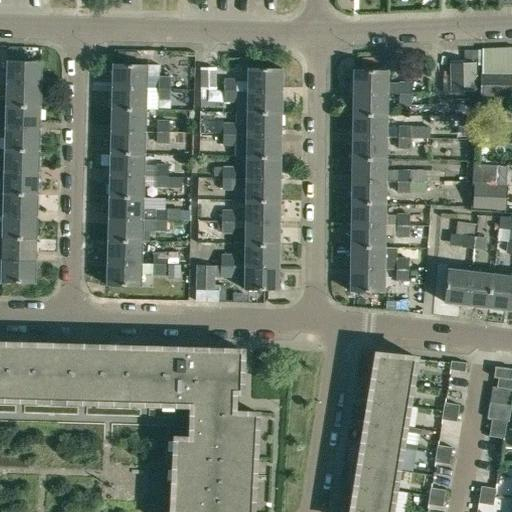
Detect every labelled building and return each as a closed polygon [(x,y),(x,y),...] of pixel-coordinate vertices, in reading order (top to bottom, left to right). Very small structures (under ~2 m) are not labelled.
[(8,61),(7,84),(41,85),(42,62),(8,61)] [(113,65),(112,88),(146,89),(146,65),(113,65)] [(451,92),(478,92),(478,66),(452,65),(451,92)] [(201,69),(200,90),(216,90),(216,69),(201,69)] [(247,92),(281,93),(282,69),(247,69),(247,81),(224,80),(224,91),(236,91),(247,92)] [(353,93),(386,94),(387,71),(353,70),(353,93)] [(511,75),(482,75),(481,95),(511,95),(511,75)] [(158,89),(169,89),(169,78),(158,78),(158,89)] [(6,106),(40,107),(41,85),(7,84),(6,106)] [(399,84),(399,95),(410,95),(411,84),(399,84)] [(145,110),(146,89),(112,88),(111,109),(145,110)] [(169,89),(158,89),(158,100),(169,100),(169,89)] [(236,91),(224,91),(224,102),(236,102),(236,91)] [(247,92),(247,101),(247,114),(281,114),(281,93),(247,92)] [(353,93),(353,116),(386,116),(386,94),(353,93)] [(410,95),(399,95),(399,106),(410,106),(410,95)] [(6,106),(6,128),(39,129),(40,107),(6,106)] [(111,109),(111,131),(144,132),(145,110),(111,109)] [(223,135),(234,135),(246,136),(281,136),(281,114),(247,114),(246,124),(224,124),(223,135)] [(352,137),(386,138),(386,116),(353,116),(352,137)] [(157,122),(156,133),(168,133),(168,122),(157,122)] [(39,129),(6,128),(5,150),(39,152),(39,129)] [(410,128),(398,128),(398,138),(410,138),(410,139),(428,139),(429,128),(410,128)] [(144,155),(144,132),(111,131),(110,154),(144,155)] [(168,133),(156,133),(156,143),(168,144),(168,133)] [(234,135),(223,135),(223,145),(234,146),(234,135)] [(281,136),(246,136),(246,158),(280,158),(281,136)] [(386,160),(386,138),(352,137),(352,159),(386,160)] [(410,138),(398,138),(398,149),(410,149),(410,139),(410,138)] [(0,172),(4,172),(38,173),(39,152),(5,150),(5,162),(0,162),(0,172)] [(143,177),(144,155),(110,154),(110,176),(143,177)] [(246,158),(246,179),(280,180),(280,158),(246,158)] [(352,159),(352,182),(385,182),(386,160),(352,159)] [(472,183),(474,184),(495,185),(496,165),(473,164),(472,183)] [(155,177),(167,177),(167,167),(156,166),(155,177)] [(223,168),(223,178),(234,178),(234,168),(223,168)] [(409,183),(426,183),(426,171),(409,171),(409,183)] [(4,194),(37,195),(38,173),(4,172),(4,194)] [(110,176),(109,197),(143,198),(143,177),(110,176)] [(167,177),(155,177),(155,187),(167,188),(167,177)] [(234,178),(223,178),(223,189),(234,189),(234,178)] [(280,180),(246,179),(245,201),(279,202),(280,180)] [(351,203),(385,204),(385,182),(352,182),(351,203)] [(409,183),(397,182),(397,193),(416,193),(416,192),(425,193),(426,183),(409,183)] [(472,208),(506,210),(508,186),(495,185),(474,184),(472,208)] [(37,217),(37,195),(4,194),(3,207),(3,217),(37,217)] [(142,210),(143,198),(109,197),(109,220),(181,222),(181,211),(166,210),(154,210),(154,211),(142,210)] [(245,201),(245,223),(279,224),(279,202),(245,201)] [(351,203),(351,225),(385,225),(385,204),(351,203)] [(222,211),(222,222),(233,222),(233,211),(222,211)] [(397,216),(397,227),(409,227),(409,216),(397,216)] [(3,217),(2,238),(36,239),(37,217),(3,217)] [(141,242),(142,231),(154,231),(154,221),(109,220),(108,241),(141,242)] [(166,223),(166,221),(154,221),(154,231),(154,232),(165,232),(166,223)] [(233,222),(222,222),(222,233),(233,233),(233,222)] [(279,224),(245,223),(245,245),(279,246),(279,224)] [(385,225),(351,225),(351,247),(384,248),(385,225)] [(409,227),(397,227),(397,238),(408,238),(409,227)] [(473,249),(474,237),(463,236),(462,248),(473,249)] [(474,237),(473,249),(483,250),(485,238),(474,237)] [(0,260),(2,260),(35,261),(36,239),(2,238),(0,238),(0,260)] [(108,241),(107,263),(153,265),(153,255),(141,255),(141,242),(108,241)] [(245,245),(244,268),(278,269),(279,246),(245,245)] [(351,247),(350,269),(384,269),(384,248),(351,247)] [(153,255),(153,265),(164,265),(165,254),(153,254),(153,255)] [(221,255),(221,265),(232,266),(233,255),(221,255)] [(34,284),(35,261),(2,260),(0,260),(0,270),(1,271),(1,283),(34,284)] [(396,271),(408,271),(408,260),(396,260),(396,271)] [(152,274),(153,265),(107,263),(107,287),(140,288),(140,274),(152,274)] [(164,275),(164,265),(153,265),(152,274),(152,275),(164,275)] [(232,266),(221,265),(221,276),(232,276),(232,266)] [(198,291),(217,291),(217,266),(198,266),(198,291)] [(278,269),(244,268),(244,290),(278,291),(278,269)] [(384,293),(384,269),(350,269),(350,292),(384,293)] [(466,305),(471,272),(448,269),(443,303),(466,305)] [(408,281),(408,271),(396,271),(396,281),(408,281)] [(488,308),(492,275),(471,272),(466,305),(488,308)] [(511,276),(492,275),(488,308),(510,311),(511,293),(511,276)] [(174,405),(192,405),(194,349),(171,349),(0,344),(0,393),(175,398),(174,405)] [(192,405),(191,438),(176,438),(171,511),(253,511),(258,413),(234,412),(235,392),(242,392),(243,373),(235,373),(236,350),(194,349),(192,405)] [(370,378),(412,384),(416,358),(377,354),(375,366),(373,365),(370,378)] [(451,361),(449,370),(464,372),(465,363),(451,361)] [(511,380),(511,376),(511,369),(495,367),(493,378),(498,378),(511,380)] [(409,406),(412,384),(370,378),(370,379),(373,379),(371,387),(369,386),(367,399),(409,406)] [(511,387),(511,380),(498,378),(497,387),(511,390),(511,387)] [(364,420),(405,427),(409,406),(367,399),(367,400),(369,400),(368,408),(366,408),(364,420)] [(444,403),(443,411),(458,414),(459,405),(444,403)] [(456,422),(458,414),(443,411),(441,420),(456,422)] [(492,419),(490,428),(505,430),(507,422),(492,419)] [(402,448),(405,427),(364,420),(363,421),(366,422),(364,430),(362,429),(360,442),(402,448)] [(505,430),(490,428),(489,436),(504,439),(505,430)] [(357,463),(398,470),(402,448),(360,442),(360,443),(362,443),(361,451),(359,450),(357,463)] [(437,445),(436,454),(451,456),(452,448),(437,445)] [(451,456),(436,454),(434,462),(449,465),(451,456)] [(395,491),(398,470),(357,463),(357,464),(359,464),(358,472),(355,472),(353,484),(395,491)] [(389,511),(391,511),(395,491),(353,484),(353,485),(355,486),(354,494),(352,493),(350,506),(389,511)] [(481,486),(479,495),(494,497),(496,489),(481,486)] [(430,488),(429,497),(444,499),(445,490),(430,488)] [(479,495),(478,503),(493,506),(494,497),(479,495)] [(442,507),(444,499),(429,497),(427,505),(442,507)]
